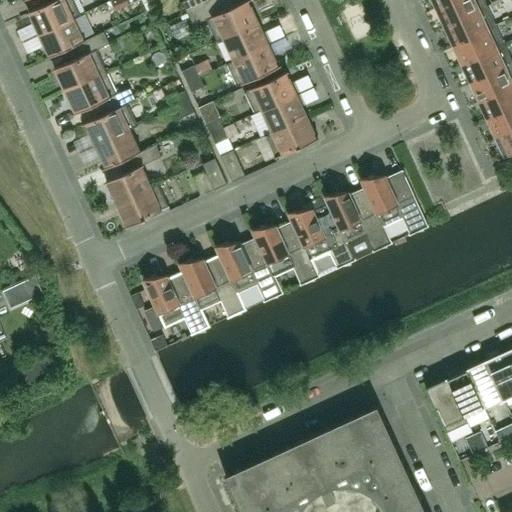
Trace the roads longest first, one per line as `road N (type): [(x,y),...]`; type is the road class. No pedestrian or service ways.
road 1 (residential): [(93,260),(369,134)]
road 2 (residential): [(190,466),(93,260)]
road 3 (residential): [(93,260),(0,57)]
road 4 (residential): [(190,466),(390,373)]
road 5 (residential): [(369,134),(430,99),(391,0)]
road 6 (residential): [(453,511),(390,373)]
road 7 (residential): [(369,134),(308,0)]
road 8 (residential): [(390,373),(511,317)]
